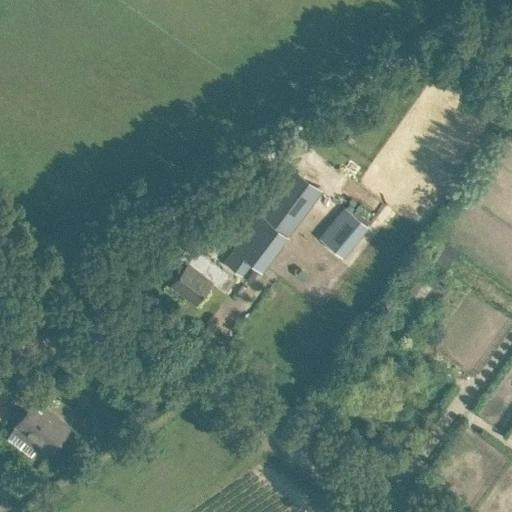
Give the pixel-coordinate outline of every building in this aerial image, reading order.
[(226,261),(242,273),(251,261),(261,269),(320,190),(294,171),(226,261)] [(320,237),(343,256),(368,225),(345,206),(320,237)] [(212,258),(202,271),(187,259),(170,281),(196,301),(223,267),(212,258)] [(416,271),(403,294),(419,302),(432,279),(416,271)] [(34,399),(7,436),(32,455),(41,442),(51,450),(69,425),(34,399)] [(0,499),(3,498),(3,499),(16,490),(0,466),(0,499)]
